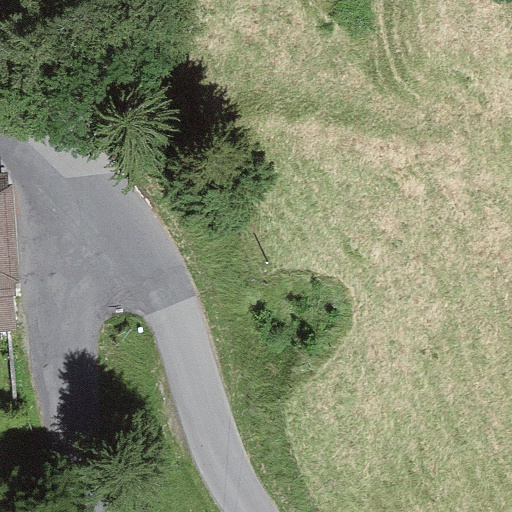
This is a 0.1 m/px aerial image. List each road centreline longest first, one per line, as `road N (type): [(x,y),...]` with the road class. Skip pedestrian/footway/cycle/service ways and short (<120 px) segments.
road 1 (unclassified): [(114,218),(176,322),(232,480),(256,511)]
road 2 (tertiary): [(114,218),(95,241),(70,304),(65,350),(72,419),(105,511)]
road 3 (tertiary): [(0,125),(48,138),(114,218)]
road 4 (track): [(48,138),(36,0)]
